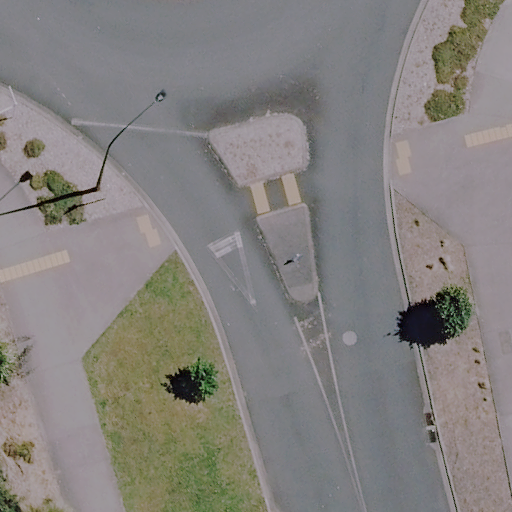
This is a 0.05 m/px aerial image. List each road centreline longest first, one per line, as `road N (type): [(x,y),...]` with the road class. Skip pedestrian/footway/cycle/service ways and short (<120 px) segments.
road 1 (residential): [(323,358),(129,35)]
road 2 (residential): [(320,0),(336,206),(323,358)]
road 3 (residential): [(323,358),(368,511)]
road 4 (residential): [(281,0),(198,35),(129,35)]
